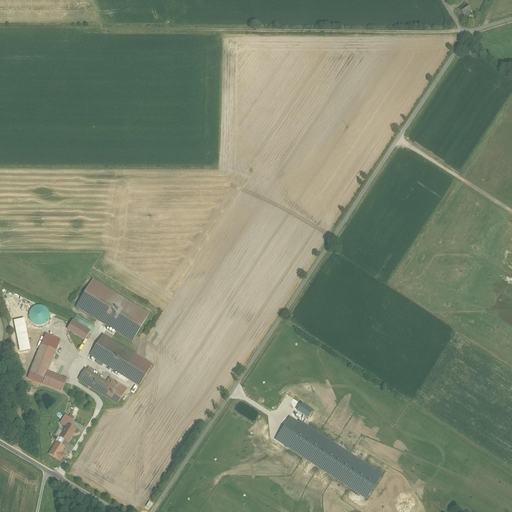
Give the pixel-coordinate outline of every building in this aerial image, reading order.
[(462,10),(460,11),(465,19),(466,18),(468,21),(474,17),(472,14),(473,13),(468,4),(461,8),(462,10)] [(93,279),(77,308),(90,315),(91,314),(92,314),(94,311),(96,312),(98,308),(98,312),(101,308),(101,306),(103,306),(103,302),(99,302),(99,299),(93,296),(97,296),(97,293),(98,293),(98,292),(100,289),(102,291),(103,290),(104,291),(115,291),(93,279)] [(32,307),(33,326),(47,325),(47,322),(51,321),(50,306),(32,307)] [(20,320),(14,321),(16,336),(22,335),(20,320)] [(88,341),(93,331),(75,320),(69,330),(88,341)] [(137,355),(104,335),(103,337),(96,349),(91,357),(91,358),(98,362),(96,365),(103,368),(104,366),(123,378),(137,355)] [(42,347),(57,353),(61,342),(47,336),(42,347)] [(86,355),(91,357),(96,349),(91,346),(86,355)] [(46,382),(57,353),(42,347),(31,376),(46,382)] [(28,367),(30,360),(24,358),(22,363),(22,366),(23,366),(28,367)] [(79,382),(102,396),(109,384),(87,370),(79,382)] [(305,404),(300,412),(311,419),(317,411),(305,404)] [(76,429),(69,425),(73,418),(64,414),(59,422),(64,426),(58,437),(68,442),(76,429)] [(292,417),(277,441),(301,455),(302,452),(301,451),(303,447),(305,448),(306,446),(307,447),(315,434),(317,436),(319,432),(292,417)] [(64,446),(56,441),(48,454),(60,461),(64,454),(61,452),(64,446)]
